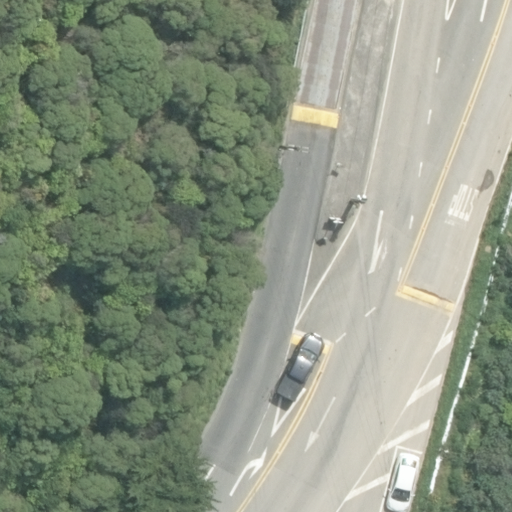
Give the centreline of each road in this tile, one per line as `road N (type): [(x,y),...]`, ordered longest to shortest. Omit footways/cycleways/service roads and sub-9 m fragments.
road 1 (unclassified): [(422,0),(393,160),(350,302),(264,472),(235,511)]
road 2 (unclassified): [(218,511),(263,373),(336,0)]
